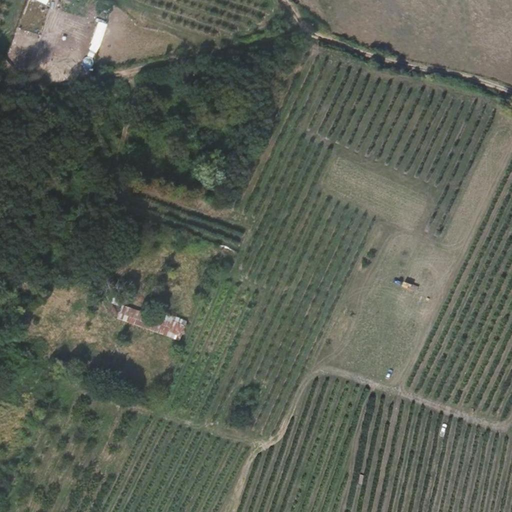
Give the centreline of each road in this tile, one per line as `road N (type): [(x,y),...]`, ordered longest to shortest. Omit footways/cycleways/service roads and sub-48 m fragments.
road 1 (track): [(0,96),(311,34)]
road 2 (track): [(311,34),(511,96)]
